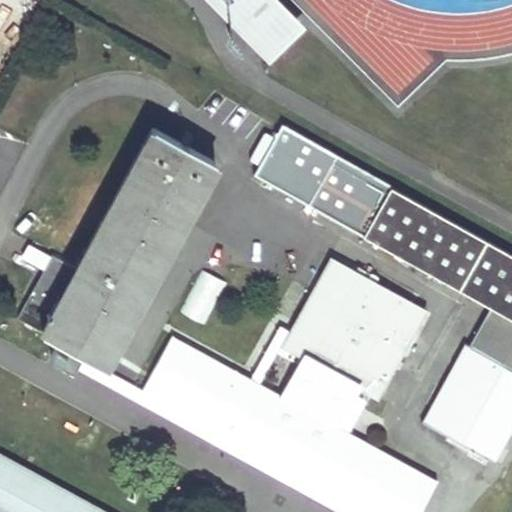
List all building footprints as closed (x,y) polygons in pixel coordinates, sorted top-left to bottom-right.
[(210,0),(268,59),(303,25),(278,0),(210,0)] [(281,128),(254,178),(364,238),(391,188),(281,128)] [(104,366),(214,164),(151,129),(76,269),(52,256),(18,319),(42,332),(104,366)] [(511,256),(391,188),(364,238),(489,307),(425,424),(491,461),(511,422),(511,256)] [(424,310),(329,258),(282,345),(302,356),(279,399),(172,341),(146,389),(372,511),(418,511),(434,484),(335,429),(358,387),(376,397),(424,310)] [(148,408),(339,511),(364,511),(154,398),(148,408)] [(99,511),(0,457),(0,511),(99,511)]
